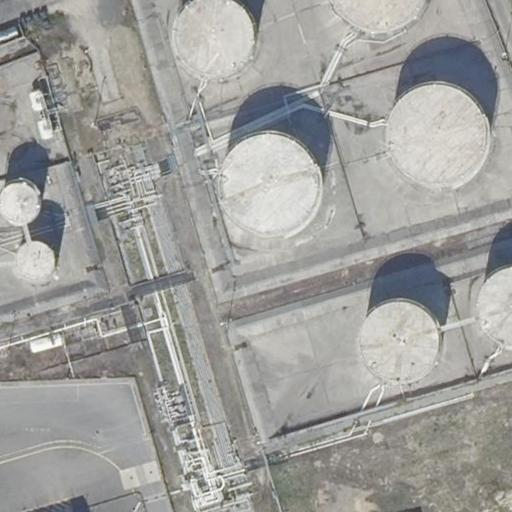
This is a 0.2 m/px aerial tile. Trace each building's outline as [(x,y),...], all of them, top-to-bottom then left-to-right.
[(357,30),(366,34),(380,36),(393,33),(405,28),(415,19),(422,8),(425,0),(331,0),(336,10),(343,21),(354,29),(357,30)] [(206,79),(211,81),(219,82),(229,80),(238,77),(246,72),(251,66),(256,58),(259,48),(258,39),(257,31),(253,23),(249,16),(241,11),(233,7),(227,5),(217,5),(206,7),(200,11),(192,18),(186,25),(184,33),(183,43),(183,51),(186,60),(190,66),(196,73),(202,77),(206,79)] [(408,181),(421,187),(435,188),(449,186),(461,180),(472,170),(479,158),(482,145),(482,131),(477,118),(470,106),(459,97),(446,92),(432,91),(418,93),(406,99),(396,109),(388,121),(388,123),(385,134),(385,148),(390,161),(398,173),(408,181)] [(0,132),(2,134),(8,135),(15,132),(19,127),(19,120),(15,114),(9,111),(2,111),(0,113),(0,132)] [(6,159),(11,163),(17,165),(23,163),(27,158),(29,152),(27,146),(22,141),(16,140),(9,142),(5,147),(4,153),(6,159)] [(249,231),(259,235),(270,236),(281,235),(291,231),(301,225),(307,218),(313,208),(316,197),(316,185),(314,176),(309,166),(304,158),(295,152),(286,147),(278,145),(266,145),(254,147),(246,152),(237,160),(230,169),(227,179),(226,190),(226,200),(229,210),(234,218),(242,225),(249,231)] [(0,222),(1,224),(7,230),(16,233),(25,231),(32,226),(36,218),(37,209),(33,201),(27,195),(18,192),(9,194),(2,199),(0,202),(0,222)] [(14,273),(17,282),(25,289),(34,291),(44,288),(51,282),(54,273),(53,263),(47,255),(38,251),(29,251),(20,256),(15,264),(14,273)] [(489,345),(501,350),(511,350),(511,275),(507,275),(495,278),(484,286),(476,297),(473,310),(474,323),(480,335),(489,345)] [(381,385),(389,389),(398,390),(407,389),(416,386),(424,380),(430,375),(434,366),(437,357),(437,347),(435,340),(431,331),(427,325),(419,319),(411,315),(405,314),(395,314),(384,316),(378,319),(370,326),(364,334),(362,342),(361,351),(361,359),(364,368),(368,375),(375,381),(381,385)] [(289,400),(297,403),(304,404),(312,403),(319,400),(325,396),(330,391),(334,384),(336,376),(336,369),(335,362),(331,355),(328,350),(322,345),(315,342),(310,341),(302,341),(293,342),(287,345),(281,351),(276,357),(274,364),(273,372),(273,379),(276,386),(279,391),(285,396),(289,400)]
